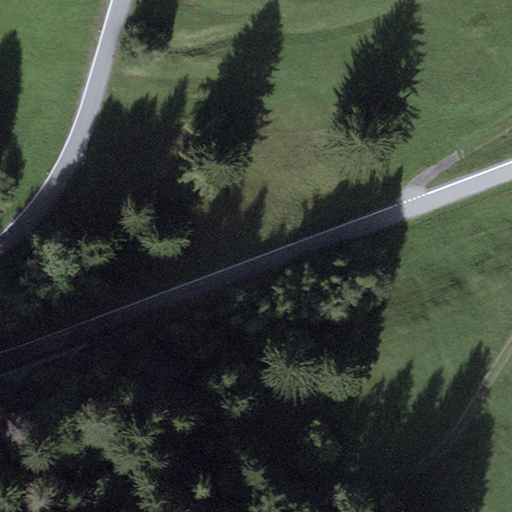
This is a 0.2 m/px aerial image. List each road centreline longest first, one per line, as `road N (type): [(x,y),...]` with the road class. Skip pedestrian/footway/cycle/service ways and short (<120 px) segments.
road 1 (unclassified): [(511,170),(0,365)]
road 2 (unclassified): [(0,248),(67,167),(122,0)]
